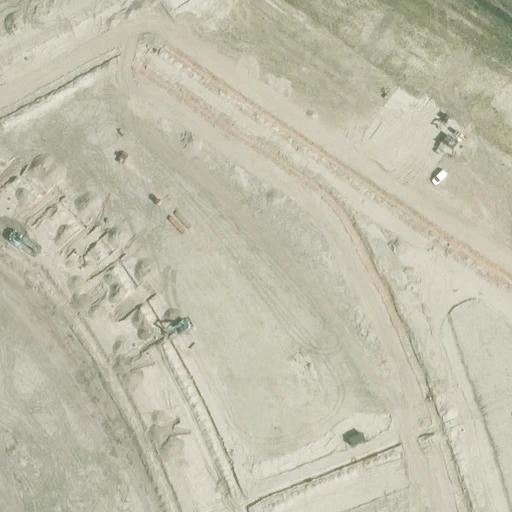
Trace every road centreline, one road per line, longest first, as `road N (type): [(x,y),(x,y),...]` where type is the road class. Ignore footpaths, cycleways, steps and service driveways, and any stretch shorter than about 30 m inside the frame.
road 1 (residential): [(0,209),(64,264),(136,365),(198,511)]
road 2 (residential): [(94,31),(348,201)]
road 3 (residential): [(348,201),(396,304),(440,435)]
road 4 (residential): [(232,511),(440,435)]
road 5 (residential): [(348,201),(511,313)]
